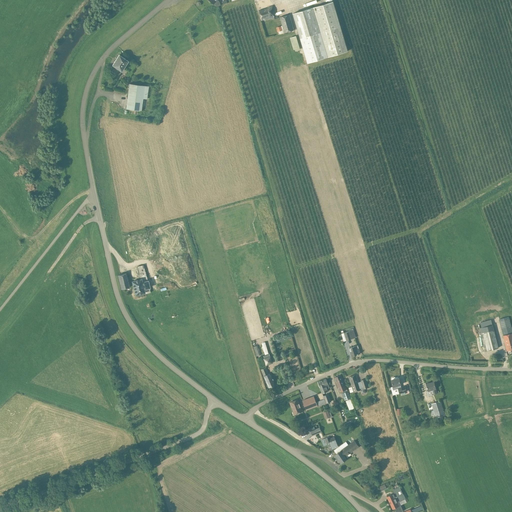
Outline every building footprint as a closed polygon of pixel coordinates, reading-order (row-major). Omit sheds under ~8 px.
[(348,51),(333,1),(293,13),(308,63),(328,57),(348,51)] [(275,10),(273,6),(259,10),(262,20),(274,17),(272,11),(275,10)] [(294,30),(290,14),(280,17),(282,26),(283,30),(284,33),(294,30)] [(300,48),(296,36),(290,38),(294,49),(300,48)] [(128,61),(119,55),(112,65),(121,71),(128,61)] [(148,87),(129,84),(126,109),(141,111),(143,98),(147,99),(148,87)] [(146,272),(144,264),(137,265),(139,274),(146,272)] [(129,287),(126,273),(118,275),(121,289),(129,287)] [(141,279),(132,281),(136,294),(138,294),(138,295),(139,295),(142,295),(142,294),(142,293),(144,292),(144,289),(149,288),(148,281),(142,282),(141,279)] [(499,319),(507,351),(511,349),(511,331),(508,316),(499,319)] [(479,328),(485,351),(498,348),(492,325),(479,328)] [(353,330),(353,329),(349,330),(349,331),(344,333),(343,330),(340,331),(344,341),(356,337),(354,330),(353,330)] [(274,343),(292,339),(290,334),(273,339),(274,343)] [(360,353),(358,345),(349,348),(352,356),(360,353)] [(270,356),(269,354),(263,356),(264,358),(266,366),(273,363),(271,356),(270,356)] [(268,374),(265,367),(261,369),(268,387),(275,384),(271,373),(268,374)] [(342,393),(345,400),(351,398),(348,391),(347,391),(341,375),(334,378),(340,392),(342,391),(343,393),(342,393)] [(356,375),(349,377),(352,387),(349,388),(350,393),(353,392),(361,390),(360,388),(363,387),(364,389),(368,387),(365,379),(361,380),(361,381),(358,382),(356,375)] [(391,379),(392,379),(393,386),(391,387),(393,395),(399,393),(399,394),(401,393),(401,395),(406,394),(405,392),(407,392),(405,386),(401,387),(399,378),(398,377),(395,377),(392,378),(391,379)] [(329,387),(326,379),(318,382),(322,393),(328,391),(327,388),(329,387)] [(436,388),(434,381),(426,384),(428,391),(432,389),(433,394),(437,393),(436,388)] [(316,402),(317,405),(318,406),(326,403),(324,399),(323,396),(322,393),(318,394),(320,401),(316,402)] [(324,399),(326,403),(331,401),(329,394),(323,396),(324,399)] [(316,402),(314,396),(311,397),(303,401),(306,410),(317,405),(316,402)] [(302,412),(298,400),(290,403),(294,415),(302,412)] [(435,415),(436,418),(445,415),(441,401),(431,404),(433,410),(430,411),(431,416),(435,415)] [(315,429),(314,426),(309,428),(312,436),(322,432),(320,427),(315,429)] [(325,438),(325,439),(329,450),(334,448),(334,447),(338,446),(334,437),(331,438),(330,436),(325,438)] [(339,446),(341,448),(342,450),(338,452),(344,461),(348,459),(346,456),(360,447),(355,440),(354,440),(353,438),(350,440),(352,442),(348,445),(346,441),(343,444),(339,446)] [(341,448),(339,446),(334,450),(335,452),(336,454),(335,455),(341,464),(344,461),(338,452),(342,450),(341,448)] [(394,489),(395,492),(387,496),(389,501),(403,494),(400,486),(394,489)] [(403,494),(389,501),(393,509),(394,508),(395,511),(400,511),(402,511),(399,506),(400,505),(398,502),(406,499),(403,494)]
